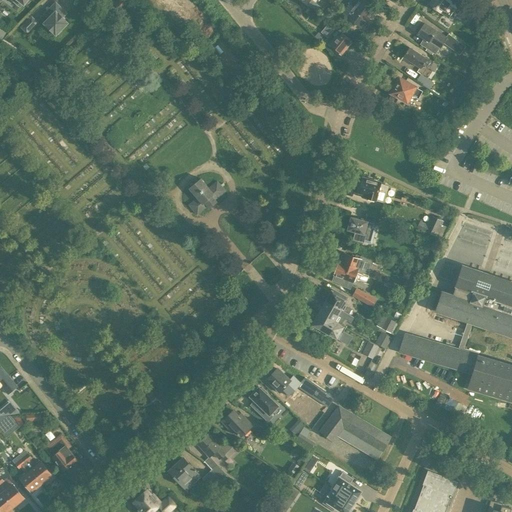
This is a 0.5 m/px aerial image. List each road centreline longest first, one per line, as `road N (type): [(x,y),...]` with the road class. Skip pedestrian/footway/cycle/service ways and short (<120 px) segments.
road 1 (residential): [(382,511),(424,418),(263,328)]
road 2 (residential): [(263,328),(308,248),(341,114)]
road 3 (residential): [(110,470),(263,328)]
road 4 (residential): [(110,470),(0,340)]
road 5 (residential): [(341,114),(312,106),(239,17)]
road 6 (residential): [(341,114),(361,67),(411,0)]
